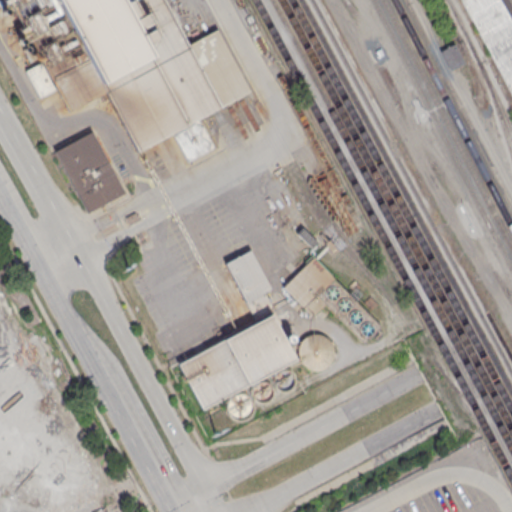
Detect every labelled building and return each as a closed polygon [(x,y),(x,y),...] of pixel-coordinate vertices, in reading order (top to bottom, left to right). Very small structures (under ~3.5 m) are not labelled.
[(135,152),(101,88),(67,106),(10,0),(158,0),(183,45),(216,28),(250,91),(218,108),(198,119),(171,132),(135,152)] [(463,0),(511,95),(511,9),(507,0),(463,0)] [(440,51),(450,70),(463,63),(453,44),(440,51)] [(171,132),(198,119),(213,148),(186,161),(171,132)] [(55,149),(88,211),(123,192),(91,132),(55,149)] [(255,321),(270,314),(274,311),(264,291),(269,288),(249,249),(224,263),(255,321)] [(281,287),(312,257),(333,278),(380,326),(363,342),(324,303),(311,317),(281,287)] [(0,487),(9,483),(37,483),(49,509),(84,493),(0,309),(0,487)] [(178,363),(255,321),(270,314),(294,359),(202,408),(178,363)] [(325,333),(299,342),(309,371),(335,362),(325,333)]
